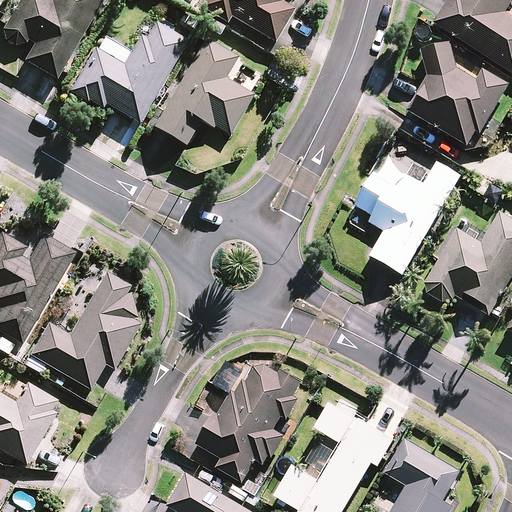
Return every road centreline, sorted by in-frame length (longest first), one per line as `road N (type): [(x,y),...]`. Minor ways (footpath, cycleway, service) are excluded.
road 1 (residential): [(275,292),(511,424)]
road 2 (residential): [(263,228),(323,120),(368,0)]
road 3 (residential): [(0,127),(196,241)]
road 4 (residential): [(115,466),(209,304)]
